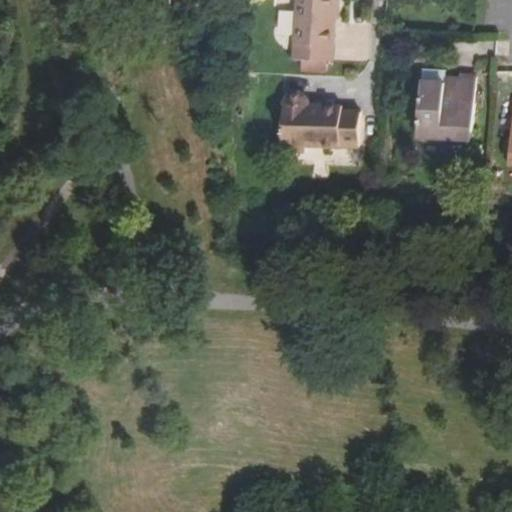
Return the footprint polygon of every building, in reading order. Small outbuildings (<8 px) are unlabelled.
[(299,35),(334,37),(336,2),(301,0),(299,35)] [(334,37),(299,35),(298,55),(333,56),(334,37)] [(247,72),(227,71),(227,86),(247,87),(247,72)] [(459,132),(475,132),(477,78),(460,77),(460,96),(445,95),(446,83),(422,82),(420,137),(459,138),(459,132)] [(287,105),(285,154),(309,154),(309,148),(361,150),(362,114),(344,113),(345,107),(313,106),(312,102),(309,98),(305,95),(299,94),(295,95),(291,97),(289,99),(287,103),(287,105)]
